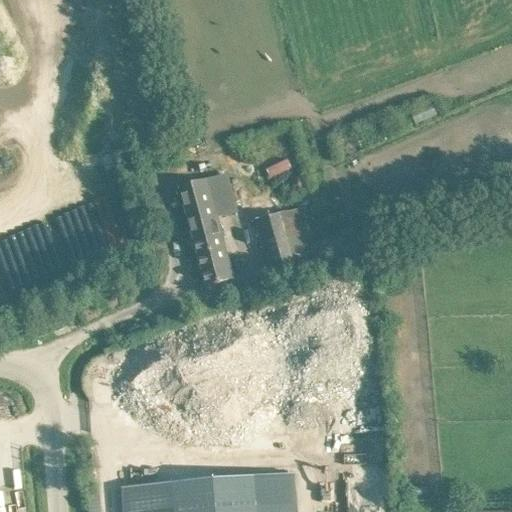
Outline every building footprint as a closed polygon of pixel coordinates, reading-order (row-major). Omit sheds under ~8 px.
[(77,41),(60,41),(59,71),(76,72),(77,41)] [(12,184),(34,174),(21,146),(0,156),(0,203),(17,196),(12,184)] [(285,170),(306,162),(302,153),(281,161),(285,170)] [(120,169),(107,173),(114,197),(127,193),(120,169)] [(226,176),(181,189),(207,286),(232,280),(216,219),(236,213),(226,176)] [(83,217),(103,210),(95,187),(75,194),(83,217)] [(112,213),(130,208),(127,198),(109,203),(112,213)] [(302,209),(256,222),(269,268),(315,255),(302,209)] [(111,215),(109,226),(134,230),(136,220),(111,215)] [(61,248),(41,257),(49,275),(69,265),(61,248)] [(29,268),(19,272),(29,294),(38,290),(29,268)] [(260,400),(236,400),(236,444),(299,444),(299,424),(286,424),(286,407),(273,407),(273,423),(260,423),(260,400)] [(296,511),(294,475),(122,488),(123,511),(296,511)] [(105,495),(103,511),(113,511),(115,495),(105,495)]
